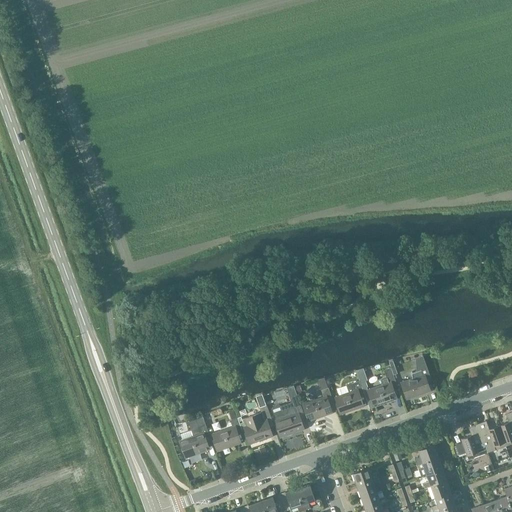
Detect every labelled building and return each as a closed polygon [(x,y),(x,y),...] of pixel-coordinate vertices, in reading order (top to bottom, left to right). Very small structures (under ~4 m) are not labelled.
[(412,378),(402,381),(403,384),(409,400),(428,393),(424,382),(431,380),(427,368),(426,366),(423,356),(415,359),(416,371),(411,373),(412,378)] [(375,406),(394,399),(391,389),(397,387),(391,370),(384,373),(386,378),(380,380),(381,384),(369,388),(375,406)] [(342,414),(361,407),(357,397),(364,394),(362,388),(360,383),(360,382),(360,381),(346,385),(348,392),(336,396),(337,400),(342,414)] [(310,421),(330,414),(326,403),(333,401),(329,390),(328,387),(321,390),(323,396),(304,403),(306,406),(310,421)] [(273,408),(273,409),(274,413),(275,413),(276,415),(275,416),(282,437),(302,430),(298,420),(305,418),(300,403),(299,404),(295,390),(288,392),(292,402),(279,407),(279,406),(273,408)] [(251,444),(270,437),(267,428),(274,426),(273,424),(267,408),(266,405),(259,407),(260,410),(261,412),(242,419),(244,426),(251,444)] [(234,410),(229,412),(231,420),(237,418),(234,410)] [(511,412),(506,414),(509,422),(499,426),(506,446),(511,444),(510,440),(511,439),(511,412)] [(188,458),(207,451),(204,442),(211,439),(203,417),(189,422),(193,435),(181,439),(188,458)] [(219,451),(239,444),(235,435),(242,433),(237,418),(231,420),(230,420),(232,426),(213,433),(219,451)] [(506,446),(499,426),(488,430),(486,422),(477,425),(487,453),(506,446)] [(468,460),(487,453),(477,425),(469,428),(472,435),(461,439),(468,460)] [(420,457),(415,459),(417,464),(417,466),(439,459),(434,445),(418,450),(420,457)] [(264,447),(255,450),(258,460),(268,457),(264,447)] [(443,470),(439,459),(417,466),(421,478),(427,476),(443,470)] [(370,474),(368,468),(352,474),(357,486),(372,480),(378,478),(376,472),(370,474)] [(429,481),(423,483),(424,488),(431,486),(431,488),(447,482),(443,470),(427,476),(429,481)] [(361,498),(376,492),(374,485),(380,483),(378,478),(372,480),(357,486),(361,498)] [(447,482),(431,488),(436,499),(451,494),(447,482)] [(305,510),(310,508),(308,503),(315,500),(314,498),(309,484),(297,488),(303,505),(305,510)] [(284,511),(303,505),(297,488),(278,494),(284,511)] [(380,503),(387,501),(385,496),(383,496),(381,490),(376,492),(361,498),(365,510),(381,504),(380,503)] [(281,511),(284,511),(278,494),(260,501),(263,511),(281,511)] [(437,504),(431,507),(433,511),(437,511),(440,511),(455,505),(451,494),(436,499),(437,504)] [(507,497),(496,501),(499,511),(511,511),(511,509),(510,505),(508,497),(507,497)] [(263,511),(260,501),(241,507),(243,511),(263,511)] [(365,511),(383,511),(383,509),(389,507),(387,501),(380,503),(381,504),(365,510),(365,511)] [(499,511),(496,501),(484,505),(486,511),(499,511)]
